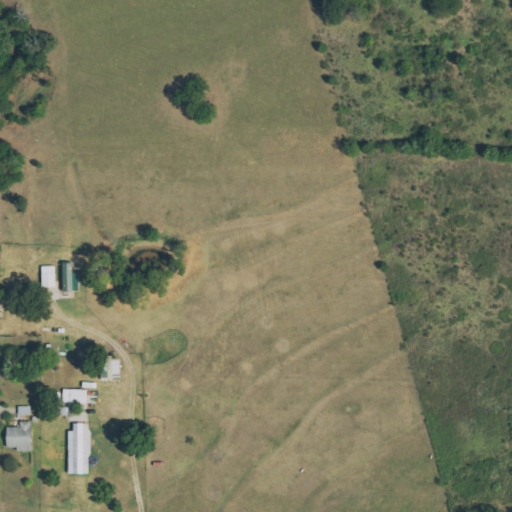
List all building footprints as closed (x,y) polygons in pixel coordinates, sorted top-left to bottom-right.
[(123,358),(103,359),(104,381),(124,380),(123,358)] [(90,404),(90,390),(74,390),(73,403),(90,404)] [(21,416),(34,415),(33,407),(21,407),(21,416)] [(11,448),(19,448),(19,452),(35,451),(35,422),(23,422),(23,427),(10,428),(11,448)] [(72,474),(93,474),(93,424),(77,423),(77,464),(72,464),(72,474)]
